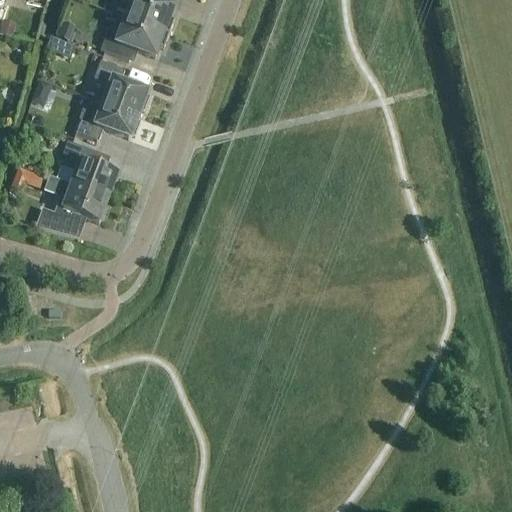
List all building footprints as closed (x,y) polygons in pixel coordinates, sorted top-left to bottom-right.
[(131,6),(125,21),(168,38),(174,23),(169,21),(173,10),(151,2),(151,0),(119,0),(119,1),(131,6)] [(168,38),(125,21),(119,37),(108,33),(100,54),(128,64),(132,53),(154,61),(158,51),(163,52),(168,38)] [(0,30),(0,37),(12,41),(15,27),(2,24),(0,30)] [(50,41),(45,54),(53,57),(58,44),(50,41)] [(95,104),(102,107),(138,120),(140,114),(143,115),(149,101),(145,100),(147,96),(120,86),(124,75),(99,66),(91,87),(100,90),(95,104)] [(46,105),(53,86),(42,82),(35,101),(46,105)] [(138,120),(102,107),(98,119),(82,113),(78,124),(80,124),(75,137),(97,146),(102,133),(129,143),(131,139),(134,140),(139,126),(136,125),(138,120)] [(76,175),(71,189),(107,203),(116,178),(91,169),(96,156),(67,145),(62,159),(66,161),(63,170),(76,175)] [(12,187),(24,191),(25,188),(32,191),(37,178),(18,171),(12,187)] [(71,189),(49,180),(44,192),(57,197),(60,204),(54,220),(41,214),(35,231),(72,241),(80,220),(98,227),(107,203),(71,189)]
